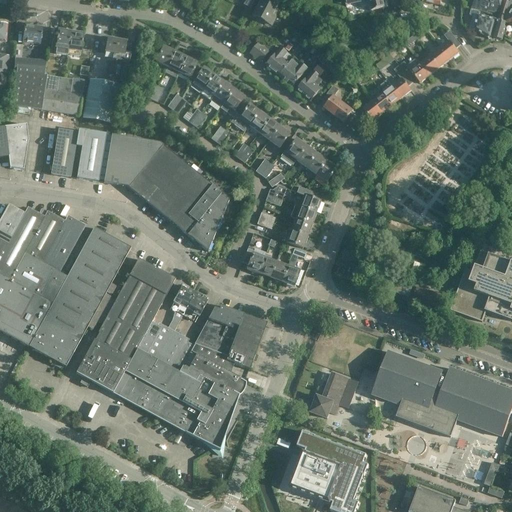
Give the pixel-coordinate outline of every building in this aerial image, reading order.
[(278,12),(274,10),(278,3),(272,0),(261,0),(253,16),(271,25),(278,12)] [(344,0),(368,0),(372,12),(384,10),(382,0),(344,0)] [(481,0),(481,1),(475,0),(474,0),(472,10),(474,10),(479,12),(484,13),(485,9),(488,10),(490,0),(481,0)] [(501,0),(490,0),(488,10),(487,12),(494,13),(494,12),(498,12),(501,0)] [(504,0),(499,17),(506,19),(511,0),(504,0)] [(482,35),(485,18),(478,16),(479,12),(474,10),(470,27),(474,30),(474,31),(482,35)] [(486,17),(485,18),(482,35),(488,39),(492,37),(496,20),(489,19),(490,18),(486,17)] [(505,28),(504,28),(506,23),(498,21),(493,38),(502,40),(505,28)] [(0,55),(0,42),(5,43),(7,25),(0,24),(0,96),(6,97),(9,57),(0,55)] [(21,43),(39,45),(41,28),(24,26),(21,43)] [(58,30),(55,48),(56,48),(56,54),(66,55),(67,50),(70,33),(58,30)] [(417,40),(424,35),(421,31),(413,36),(417,40)] [(440,50),(449,61),(459,54),(455,50),(460,46),(449,32),(444,36),(449,42),(440,50)] [(67,50),(66,55),(79,57),(80,52),(83,35),(70,33),(67,50)] [(417,40),(413,36),(407,41),(410,46),(417,40)] [(89,80),(82,118),(111,123),(118,81),(124,82),(130,53),(124,52),(126,42),(107,39),(104,53),(105,53),(105,55),(106,58),(107,59),(108,60),(104,82),(93,81),(89,80)] [(259,43),(250,54),(261,63),(273,48),(267,43),(264,47),(259,43)] [(22,46),(15,45),(13,74),(16,74),(44,76),(45,61),(20,59),(22,46)] [(168,68),(175,52),(163,47),(156,62),(168,68)] [(266,67),(272,72),(287,53),(280,48),(266,67)] [(320,59),(318,61),(323,65),(326,62),(328,64),(332,58),(332,52),(330,50),(326,56),(324,54),(320,59)] [(439,69),(449,61),(440,50),(430,57),(439,69)] [(175,52),(168,68),(165,73),(176,78),(179,73),(186,58),(175,52)] [(290,56),(287,53),(272,72),(279,77),(289,64),(286,62),(290,56)] [(420,65),(430,77),(439,69),(430,57),(420,65)] [(197,63),(186,58),(179,73),(190,78),(197,63)] [(334,60),(328,67),(337,75),(343,69),(334,60)] [(417,60),(407,67),(404,63),(399,67),(412,84),(417,80),(420,85),(430,77),(420,65),(417,60)] [(133,71),(142,73),(144,63),(135,61),(133,71)] [(292,67),(289,64),(279,77),(286,82),(300,64),(297,61),(292,67)] [(381,62),(376,66),(380,72),(385,68),(381,62)] [(307,69),(300,64),(286,82),(293,87),(307,69)] [(392,87),(401,99),(411,92),(408,87),(412,84),(399,67),(394,71),(401,80),(392,87)] [(189,87),(200,95),(214,75),(204,68),(189,87)] [(372,68),(365,74),(369,78),(376,72),(372,68)] [(304,96),(319,77),(312,71),(297,91),(304,96)] [(72,80),(58,78),(44,76),(16,74),(11,106),(78,116),(83,81),(72,79),(72,80)] [(369,78),(365,74),(359,79),(362,84),(369,78)] [(200,95),(210,102),(224,83),(214,75),(200,95)] [(323,79),(319,77),(304,96),(311,102),(321,89),(317,86),(323,79)] [(224,83),(210,102),(220,109),(224,104),(234,90),(224,83)] [(151,101),(158,87),(153,85),(146,98),(151,101)] [(158,87),(151,101),(157,103),(164,90),(158,87)] [(324,108),(334,116),(343,104),(334,97),(339,91),(334,87),(323,101),(327,104),(324,108)] [(392,107),(401,99),(392,87),(382,95),(392,107)] [(244,98),(234,90),(224,104),(234,112),(244,98)] [(167,108),(173,112),(181,99),(176,95),(167,108)] [(373,103),(382,114),(392,107),(382,95),(373,103)] [(181,99),(173,112),(177,115),(186,103),(181,99)] [(358,110),(357,127),(369,118),(373,122),(382,114),(373,103),(364,110),(362,107),(358,110)] [(347,119),(357,127),(358,110),(357,111),(354,109),(353,111),(343,104),(334,116),(344,123),(347,119)] [(249,126),(259,112),(248,105),(239,117),(236,115),(230,123),(243,133),(249,126)] [(12,107),(11,113),(31,116),(32,110),(12,107)] [(187,122),(192,126),(201,114),(196,110),(187,122)] [(259,134),(269,120),(259,112),(249,126),(259,134)] [(201,114),(192,126),(197,130),(206,117),(201,114)] [(269,141),(279,127),(269,120),(259,134),(269,141)] [(4,128),(8,158),(9,169),(10,169),(24,171),(27,142),(28,142),(26,125),(4,128)] [(211,140),(216,143),(225,131),(220,127),(211,140)] [(289,134),(279,127),(269,141),(279,148),(289,134)] [(51,175),(61,177),(70,178),(75,148),(78,133),(58,130),(52,164),(51,175)] [(225,131),(216,143),(221,147),(230,135),(225,131)] [(106,138),(78,133),(76,148),(75,148),(81,149),(80,156),(76,179),(98,183),(106,138)] [(229,201),(159,144),(111,136),(103,184),(128,188),(207,252),(229,201)] [(296,161),(306,147),(296,139),(286,153),(284,152),(280,157),(292,166),(296,161)] [(234,157),(239,160),(248,148),(243,145),(234,157)] [(306,147),(296,161),(306,168),(316,154),(306,147)] [(248,148),(239,160),(244,164),(253,152),(248,148)] [(326,161),(316,154),(306,168),(316,175),(326,161)] [(255,172),(260,176),(269,164),(264,160),(255,172)] [(336,169),(326,161),(316,175),(326,183),(336,169)] [(269,164),(260,176),(265,180),(274,167),(269,164)] [(280,174),(268,183),(272,188),(284,180),(280,174)] [(286,190),(278,186),(271,191),(270,190),(268,195),(282,200),(284,196),(286,190)] [(299,207),(315,213),(320,201),(316,199),(318,194),(299,187),(297,192),(304,195),(299,207)] [(282,200),(268,195),(265,202),(279,207),(282,200)] [(9,206),(0,222),(0,241),(1,242),(9,247),(26,216),(25,215),(9,206)] [(311,225),(315,213),(299,207),(295,219),(311,225)] [(44,219),(28,210),(25,215),(26,216),(9,247),(1,242),(0,243),(0,276),(10,282),(24,255),(44,219)] [(261,213),(259,219),(273,224),(275,219),(261,213)] [(42,265),(65,224),(64,223),(47,214),(44,219),(24,255),(10,282),(40,298),(54,273),(54,272),(42,265)] [(54,272),(54,273),(59,275),(85,228),(67,218),(64,223),(65,224),(42,265),(54,272)] [(455,218),(452,223),(458,226),(461,222),(455,218)] [(273,224),(259,219),(257,225),(271,230),(273,224)] [(290,230),(307,236),(311,225),(295,219),(290,230)] [(52,305),(28,349),(66,369),(130,249),(93,229),(52,305)] [(302,249),(307,236),(290,230),(286,243),(302,249)] [(246,270),(258,274),(264,258),(252,253),(253,251),(247,249),(242,263),(248,265),(246,270)] [(306,254),(294,249),(291,255),(304,260),(306,254)] [(385,271),(394,272),(396,252),(386,251),(385,271)] [(511,262),(480,251),(472,273),(465,270),(450,311),(482,322),(485,312),(511,321),(511,262)] [(270,279),(276,262),(264,258),(258,274),(270,279)] [(136,351),(151,323),(175,280),(138,260),(129,277),(130,277),(126,284),(125,284),(76,374),(113,394),(136,351)] [(287,266),(276,262),(270,279),(281,283),(287,266)] [(414,262),(410,275),(415,277),(420,264),(414,262)] [(287,266),(281,283),(293,287),(299,271),(287,266)] [(40,298),(10,282),(0,276),(0,333),(2,334),(28,349),(52,305),(40,298)] [(390,277),(386,288),(409,296),(413,285),(390,277)] [(182,317),(195,294),(182,287),(172,304),(175,306),(172,311),(182,317)] [(419,288),(415,299),(441,309),(445,298),(419,288)] [(208,301),(195,294),(182,317),(192,322),(195,317),(199,319),(208,301)] [(226,361),(243,316),(220,307),(219,311),(214,309),(193,347),(190,352),(229,374),(233,364),(226,361)] [(174,314),(172,321),(178,325),(182,318),(174,314)] [(266,324),(243,316),(226,361),(233,364),(249,370),(266,324)] [(157,362),(173,333),(159,325),(158,327),(151,323),(136,351),(157,362)] [(179,374),(190,352),(193,347),(187,343),(188,341),(173,333),(157,362),(179,374)] [(229,374),(190,352),(179,374),(157,362),(136,351),(113,394),(118,397),(189,436),(219,453),(239,397),(239,396),(240,395),(241,395),(242,394),(243,393),(243,392),(244,390),(244,389),(245,388),(245,387),(245,386),(245,385),(245,384),(245,383),(244,382),(229,374)] [(388,353),(372,396),(401,407),(397,419),(451,439),(458,421),(461,422),(461,423),(502,438),(511,412),(511,392),(450,369),(446,378),(442,376),(443,373),(388,353)] [(316,396),(310,413),(327,419),(329,413),(335,415),(339,406),(348,409),(358,384),(331,374),(322,398),(316,396)] [(289,413),(287,418),(295,421),(297,416),(289,413)] [(303,452),(289,489),(318,500),(325,502),(330,504),(331,503),(333,504),(330,511),(333,511),(355,511),(359,504),(354,502),(364,477),(368,466),(363,464),(366,456),(357,452),(356,453),(315,438),(316,437),(303,432),(297,447),(306,450),(305,453),(303,452)] [(277,445),(285,448),(287,442),(279,439),(277,445)] [(492,464),(484,485),(490,487),(491,488),(497,472),(499,466),(498,466),(492,464)] [(499,466),(497,472),(502,474),(505,468),(499,466)] [(465,511),(454,507),(456,502),(419,488),(409,511),(465,511)] [(490,488),(488,494),(502,499),(504,493),(491,488),(490,488)] [(461,498),(459,504),(466,507),(469,501),(461,498)]
